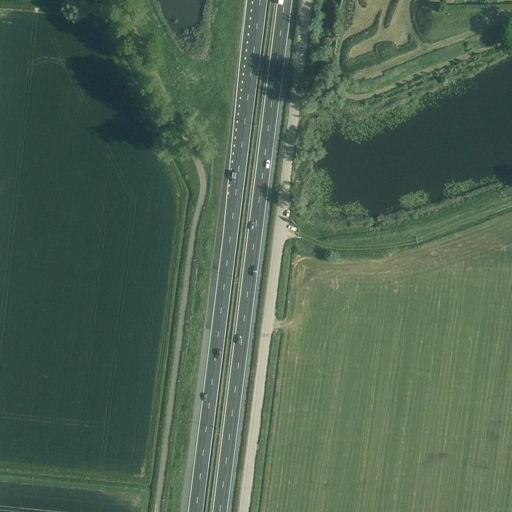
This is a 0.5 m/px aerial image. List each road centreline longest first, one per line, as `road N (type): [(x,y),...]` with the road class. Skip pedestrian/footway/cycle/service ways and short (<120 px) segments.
road 1 (motorway): [(260,0),(195,511)]
road 2 (motorway): [(219,511),(284,0)]
road 3 (unclassified): [(242,511),(306,0)]
